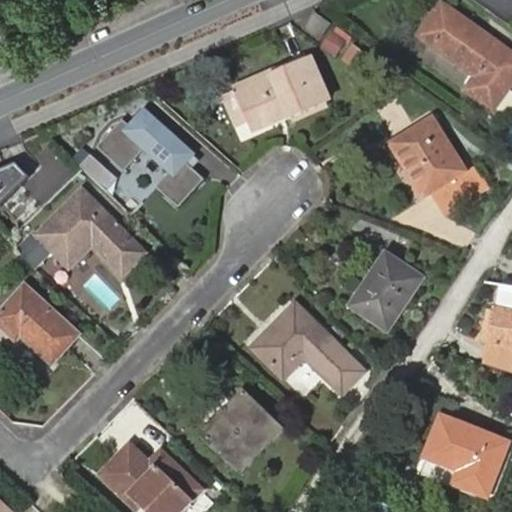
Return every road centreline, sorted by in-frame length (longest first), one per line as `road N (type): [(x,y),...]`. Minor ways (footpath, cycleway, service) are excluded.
road 1 (residential): [(0,440),(37,460),(50,452),(238,261),(273,200)]
road 2 (residential): [(0,107),(232,0)]
